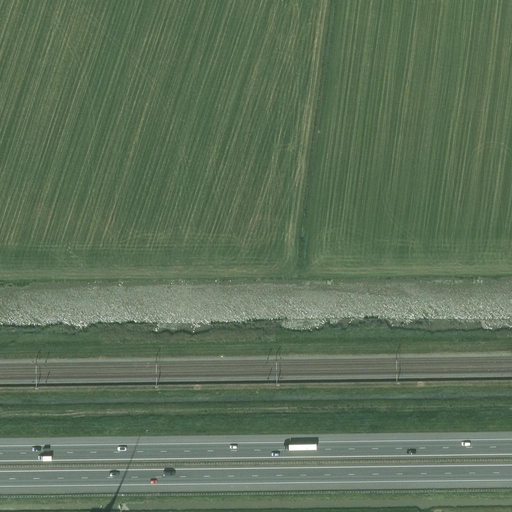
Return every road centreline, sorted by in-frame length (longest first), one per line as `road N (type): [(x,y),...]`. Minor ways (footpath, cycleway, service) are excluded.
road 1 (motorway): [(0,479),(511,473)]
road 2 (motorway): [(511,447),(0,453)]
